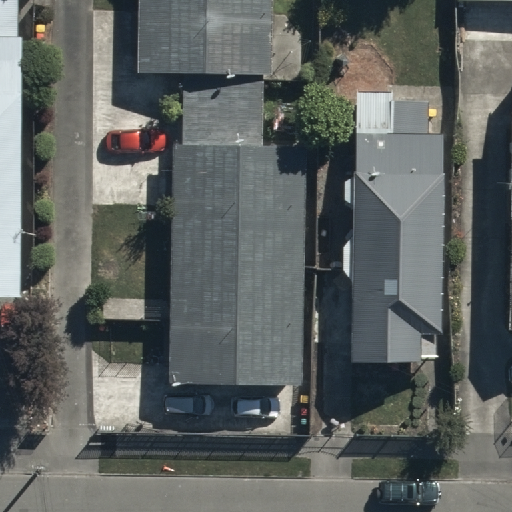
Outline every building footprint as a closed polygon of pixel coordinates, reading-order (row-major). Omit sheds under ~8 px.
[(144,0),(143,82),(188,83),(186,149),(177,149),(172,389),(302,392),(307,156),(267,155),(270,0),(144,0)] [(511,0),(458,0),(459,10),(511,10),(511,0)] [(0,299),(31,300),(29,66),(0,65),(0,299)] [(361,376),(439,377),(441,145),(363,144),(361,376)] [(321,283),(322,360),(345,360),(345,283),(321,283)]
